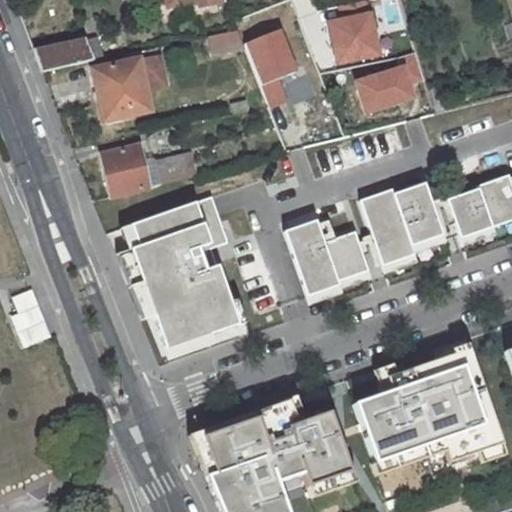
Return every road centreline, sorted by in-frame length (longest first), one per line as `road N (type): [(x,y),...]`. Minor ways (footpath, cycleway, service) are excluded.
road 1 (residential): [(131,413),(511,281)]
road 2 (residential): [(131,413),(0,74)]
